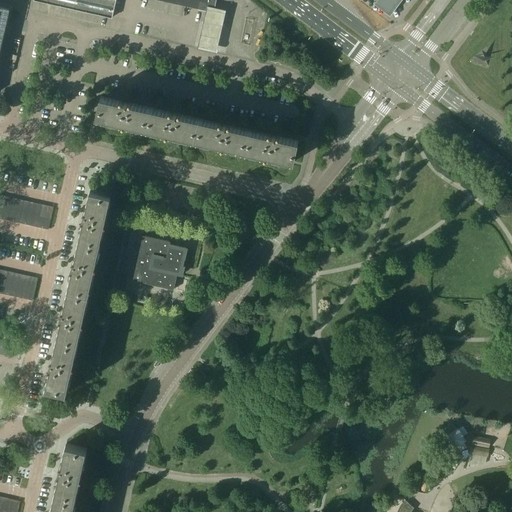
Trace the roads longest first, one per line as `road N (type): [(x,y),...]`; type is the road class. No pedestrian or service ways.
road 1 (residential): [(12,436),(76,149)]
road 2 (unclassified): [(350,121),(286,74),(84,33)]
road 3 (unclassified): [(138,433),(168,378),(287,222)]
road 4 (residential): [(301,205),(76,149)]
road 5 (residential): [(78,61),(296,111)]
road 6 (unclassified): [(9,131),(35,19),(84,33)]
road 7 (secondary): [(400,87),(511,172)]
road 8 (secondary): [(283,0),(385,76)]
road 9 (secondary): [(511,143),(413,69)]
